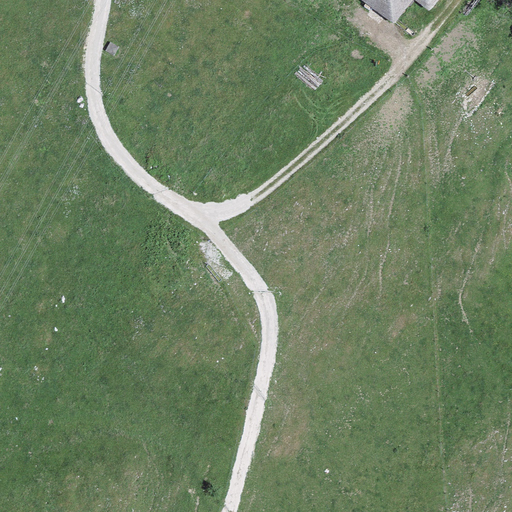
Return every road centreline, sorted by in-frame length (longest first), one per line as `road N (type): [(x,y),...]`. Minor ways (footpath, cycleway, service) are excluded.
road 1 (track): [(104,0),(92,101),(112,142),(182,211),(218,219),(258,201),(412,62)]
road 2 (track): [(229,511),(268,319),(257,285),(201,215)]
